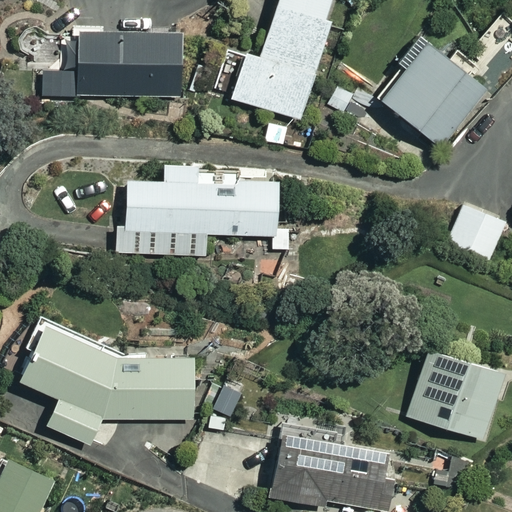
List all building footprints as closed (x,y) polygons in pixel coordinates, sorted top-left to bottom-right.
[(332,0),(266,0),(251,54),(222,45),(208,92),(298,118),(332,0)] [(177,28),(69,28),(69,94),(177,94),(177,28)] [(436,147),(482,88),(418,39),(372,98),(436,147)] [(285,125),(262,120),(258,139),(281,145),(285,125)] [(189,162),(155,161),(154,178),(113,177),(111,251),(201,254),(202,231),(270,233),(272,177),(189,175),(189,162)] [(459,205),(443,245),(491,264),(507,224),(459,205)] [(103,349),(35,319),(10,376),(50,393),(38,421),(83,440),(94,416),(190,419),(192,351),(103,349)] [(498,370),(418,348),(400,415),(479,437),(498,370)] [(389,452),(271,432),(260,493),(318,503),(318,499),(380,509),(389,452)] [(0,511),(32,511),(48,476),(0,454),(0,511)]
